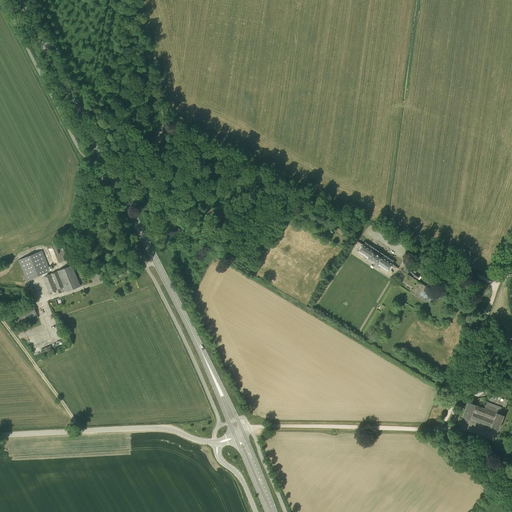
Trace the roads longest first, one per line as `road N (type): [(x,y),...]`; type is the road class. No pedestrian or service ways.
road 1 (primary): [(238,434),(21,0)]
road 2 (track): [(160,136),(178,133),(496,285)]
road 3 (unclassified): [(0,435),(164,427),(215,442)]
road 4 (track): [(130,199),(161,126),(130,0)]
road 5 (unclassified): [(435,428),(256,426),(238,434)]
road 6 (track): [(455,391),(511,247)]
